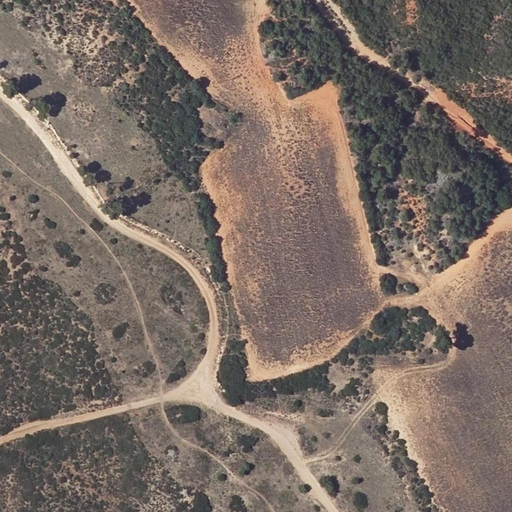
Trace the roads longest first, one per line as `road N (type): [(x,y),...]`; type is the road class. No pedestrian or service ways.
road 1 (track): [(338,511),(274,425),(208,402),(200,377),(224,317),(197,269),(178,251),(127,233),(88,197),(39,113),(0,82)]
road 2 (track): [(511,154),(351,47),(319,0)]
road 3 (track): [(202,390),(0,438)]
